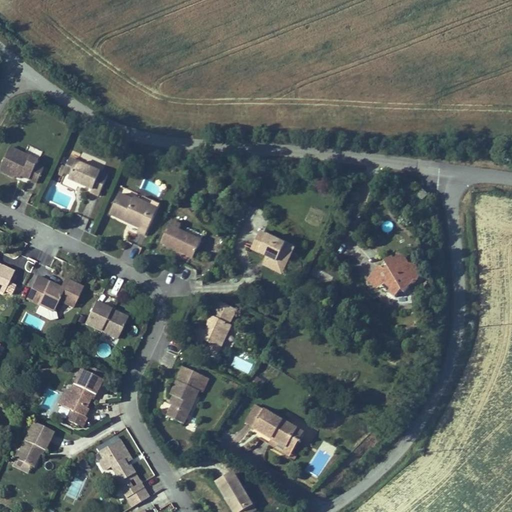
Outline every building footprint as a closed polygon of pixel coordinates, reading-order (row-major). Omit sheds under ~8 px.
[(44,169),(37,165),(39,161),(11,147),(0,169),(0,170),(15,178),(16,176),(17,174),(21,176),(27,179),(37,183),(44,169)] [(71,175),(77,162),(71,159),(67,168),(65,172),(71,175)] [(99,196),(108,176),(77,162),(71,175),(69,179),(86,187),(93,190),(91,192),(99,196)] [(63,176),(64,172),(65,172),(67,168),(62,166),(59,174),(63,176)] [(418,194),(418,196),(420,199),(423,199),(428,195),(423,189),(418,194)] [(146,235),(160,204),(143,196),(141,201),(136,198),(135,201),(121,194),(111,214),(127,222),(128,220),(133,222),(132,224),(139,228),(138,232),(146,235)] [(193,258),(202,241),(193,237),(169,225),(161,243),(181,252),(193,258)] [(295,247),(261,230),(252,249),(264,256),(266,253),(268,255),(267,257),(265,261),(275,266),(277,262),(286,266),(295,247)] [(202,241),(204,236),(196,232),(193,237),(202,241)] [(420,275),(416,265),(409,264),(405,258),(394,259),(392,257),(385,261),(386,264),(382,268),(380,267),(378,267),(372,273),(383,282),(385,280),(393,287),(388,291),(395,297),(401,290),(405,293),(411,286),(417,282),(420,275)] [(282,274),(286,266),(277,262),(275,266),(265,261),(263,265),(282,274)] [(0,291),(4,293),(14,272),(8,269),(2,266),(0,266),(0,291)] [(383,282),(372,273),(367,279),(378,288),(383,282)] [(73,308),(83,288),(71,282),(65,279),(61,287),(60,288),(55,290),(53,284),(37,277),(31,289),(36,292),(31,302),(48,310),(55,308),(59,301),(73,308)] [(31,302),(36,292),(31,289),(26,299),(31,302)] [(395,297),(388,291),(390,304),(406,303),(405,293),(401,290),(395,297)] [(230,325),(237,310),(219,301),(209,322),(215,324),(212,330),(208,332),(198,327),(196,332),(192,341),(201,346),(202,344),(206,346),(208,342),(214,345),(216,342),(223,345),(232,326),(230,325)] [(118,339),(126,321),(110,313),(111,311),(105,308),(95,303),(85,323),(118,339)] [(127,319),(111,311),(110,313),(126,321),(127,319)] [(218,354),(223,345),(216,342),(214,345),(208,342),(206,346),(202,344),(201,346),(218,354)] [(235,356),(230,365),(249,374),(253,364),(235,356)] [(102,381),(105,374),(87,365),(85,368),(92,372),(90,376),(102,381)] [(184,424),(199,391),(197,389),(203,376),(184,367),(176,384),(171,395),(173,396),(176,397),(172,405),(167,416),(184,424)] [(90,399),(92,394),(95,396),(98,390),(102,381),(90,376),(92,372),(85,368),(83,372),(80,371),(70,391),(62,407),(71,411),(66,420),(82,428),(86,418),(84,417),(88,409),(86,408),(90,399)] [(258,389),(263,382),(257,378),(252,385),(251,383),(247,388),(253,392),(256,388),(258,389)] [(62,407),(70,391),(65,389),(58,405),(62,407)] [(254,428),(265,410),(257,406),(246,423),(254,428)] [(265,410),(254,428),(263,433),(273,439),(269,444),(290,456),(295,459),(298,455),(293,452),(304,434),(265,410)] [(47,446),(53,432),(33,423),(15,459),(30,466),(33,468),(42,449),(45,451),(47,446)] [(269,444),(273,439),(263,433),(260,439),(269,444)] [(129,456),(119,440),(99,452),(103,459),(100,460),(100,463),(103,469),(107,470),(111,468),(119,483),(134,474),(129,466),(127,468),(125,464),(127,463),(131,460),(129,456)] [(27,473),(30,466),(15,459),(12,466),(27,473)] [(142,488),(134,474),(119,483),(128,497),(142,488)] [(241,511),(252,506),(234,474),(217,483),(222,491),(227,500),(230,499),(233,503),(230,505),(234,511),(241,511)] [(128,497),(126,498),(132,508),(148,498),(142,488),(128,497)]
